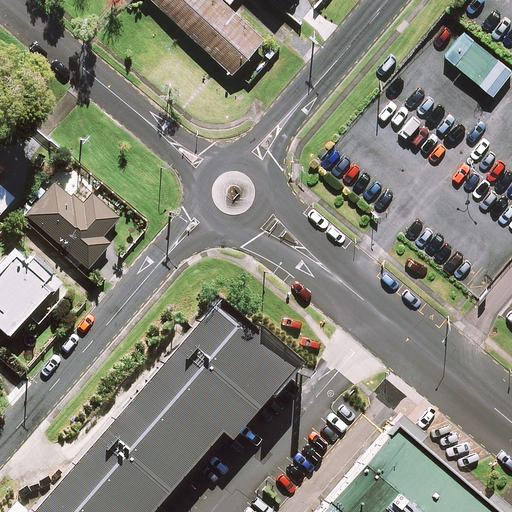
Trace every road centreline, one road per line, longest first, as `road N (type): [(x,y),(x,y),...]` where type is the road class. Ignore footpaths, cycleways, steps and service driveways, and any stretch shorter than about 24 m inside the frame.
road 1 (residential): [(511,422),(262,214)]
road 2 (residential): [(0,449),(205,212)]
road 3 (residential): [(209,171),(2,0)]
road 4 (residential): [(249,163),(389,0)]
